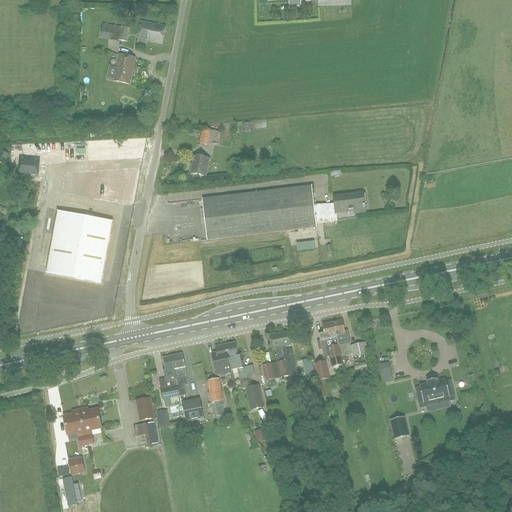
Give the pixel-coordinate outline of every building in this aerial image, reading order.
[(162,45),(165,26),(141,22),(137,43),(146,45),(147,42),(162,45)] [(100,38),(118,41),(127,43),(129,29),(120,28),(102,25),(100,38)] [(106,80),(114,82),(129,85),(134,59),(120,56),(117,67),(109,65),(106,80)] [(235,132),(243,132),(241,123),(235,123),(235,132)] [(217,144),(219,132),(202,129),(199,144),(208,145),(209,142),(217,144)] [(97,147),(72,148),(73,163),(97,162),(97,147)] [(206,177),(209,159),(194,156),(191,174),(206,177)] [(41,162),(22,160),(21,175),(39,177),(41,162)] [(120,200),(121,187),(114,186),(112,199),(120,200)] [(337,222),(336,216),(315,218),(311,186),(202,199),(207,240),(316,227),(316,224),(337,222)] [(355,213),(365,212),(363,194),(334,197),(336,213),(344,212),(344,211),(354,209),(355,213)] [(101,284),(112,222),(57,212),(46,274),(101,284)] [(19,248),(27,248),(27,238),(19,238),(19,248)] [(167,238),(167,247),(188,246),(190,246),(188,254),(177,254),(189,258),(179,258),(180,263),(184,263),(184,268),(189,268),(192,259),(192,266),(193,261),(199,262),(198,252),(194,251),(198,238),(188,239),(187,244),(169,238),(167,238)] [(338,347),(349,344),(347,333),(344,333),(342,321),(331,323),(332,330),(334,330),(336,336),(338,347)] [(323,357),(324,357),(329,356),(331,368),(342,365),(338,347),(336,336),(334,330),(332,330),(331,323),(322,325),(324,334),(318,335),(321,350),(322,350),(323,357)] [(288,371),(295,369),(291,351),(286,352),(285,347),(291,346),(288,332),(269,336),(272,350),(275,349),(277,356),(275,357),(277,364),(271,365),(262,367),(265,382),(266,382),(266,386),(274,384),(273,380),(289,377),(288,371)] [(369,377),(366,367),(367,367),(363,355),(368,354),(365,343),(350,346),(355,366),(354,366),(355,371),(360,369),(362,379),(369,377)] [(229,365),(231,372),(237,371),(242,390),(246,390),(251,411),(264,408),(259,386),(252,387),(250,377),(254,376),(252,367),(244,369),(241,356),(237,357),(234,344),(226,346),(230,365),(229,365)] [(230,365),(226,346),(215,348),(217,358),(212,359),(216,376),(231,372),(229,365),(230,365)] [(171,356),(176,380),(187,378),(185,368),(182,354),(171,356)] [(176,380),(171,356),(163,358),(162,358),(165,372),(163,372),(166,383),(170,382),(171,388),(161,390),(165,409),(182,405),(176,380)] [(328,379),(325,362),(315,364),(318,382),(328,379)] [(219,379),(207,381),(212,403),(214,402),(215,402),(218,415),(223,414),(221,404),(223,404),(223,401),(224,400),(219,379)] [(424,408),(451,402),(450,397),(454,396),(451,381),(446,382),(445,379),(438,381),(438,379),(426,382),(426,384),(419,385),(420,388),(415,389),(418,404),(423,403),(424,408)] [(141,421),(153,419),(153,418),(150,399),(137,401),(141,421)] [(204,419),(200,399),(182,403),(187,422),(204,419)] [(229,420),(223,421),(240,511),(258,511),(249,459),(238,400),(226,402),(229,420)] [(88,431),(100,428),(97,411),(80,414),(87,446),(93,444),(91,435),(89,436),(88,431)] [(87,446),(80,414),(63,418),(67,435),(79,433),(80,438),(78,438),(80,447),(87,446)] [(409,437),(405,417),(390,420),(394,440),(409,437)] [(135,441),(110,445),(120,511),(174,511),(160,424),(133,428),(135,441)] [(254,432),(257,443),(268,441),(265,429),(254,432)] [(266,449),(270,460),(275,459),(271,448),(266,449)] [(71,475),(84,472),(81,459),(68,462),(71,475)] [(63,480),(68,503),(76,501),(72,478),(63,480)] [(276,480),(262,484),(269,511),(278,511),(278,509),(283,508),(276,480)]
